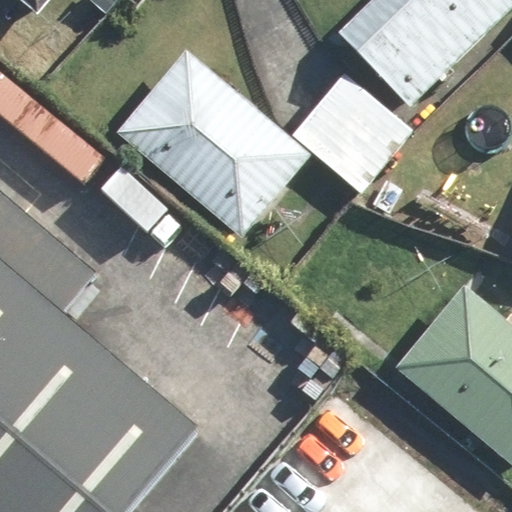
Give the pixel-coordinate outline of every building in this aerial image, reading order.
[(14,0),(40,21),(57,0),(14,0)] [(123,0),(137,12),(148,0),(123,0)] [(511,16),(511,5),(507,0),(380,0),(339,41),(411,115),(511,16)] [(313,166),(188,59),(119,138),(243,246),(313,166)] [(415,138),(345,79),(293,141),(363,199),(415,138)] [(141,511),(194,453),(0,282),(0,511),(141,511)] [(511,330),(462,288),(394,366),(511,467),(511,330)]
